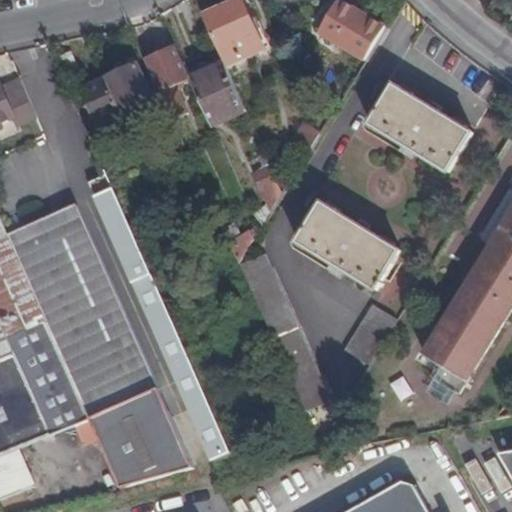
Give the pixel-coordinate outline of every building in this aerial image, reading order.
[(333,0),(320,19),(329,25),(344,2),(340,0),(333,0)] [(240,1),(205,17),(224,61),(228,68),(263,50),(240,1)] [(365,60),(386,27),(344,2),(329,25),(323,34),(365,60)] [(72,51),(57,57),(70,84),(84,78),(72,51)] [(172,51),(144,63),(160,95),(186,82),(172,51)] [(224,61),(190,75),(212,124),(246,109),(228,68),(224,61)] [(138,63),(106,77),(121,111),(139,103),(144,101),(153,97),(138,63)] [(20,77),(17,78),(2,85),(0,81),(0,121),(14,115),(17,123),(34,116),(37,115),(20,77)] [(106,77),(81,88),(97,121),(121,111),(106,77)] [(392,89),(369,127),(449,177),(473,138),(392,89)] [(144,101),(139,103),(142,110),(147,108),(144,101)] [(167,139),(180,133),(167,104),(154,109),(167,139)] [(61,120),(94,194),(113,186),(79,112),(61,120)] [(320,133),(307,125),(295,144),(308,152),(320,133)] [(270,167),(257,173),(268,198),(281,192),(270,167)] [(232,451),(113,186),(94,194),(214,459),(224,454),(232,451)] [(76,203),(9,233),(90,418),(123,492),(195,466),(128,315),(76,203)] [(402,256),(321,207),(298,245),(377,294),(402,256)] [(0,320),(15,355),(36,402),(51,436),(53,435),(90,418),(9,233),(0,214),(0,320)] [(511,312),(511,219),(423,362),(437,371),(428,384),(457,402),(511,312)] [(265,264),(242,273),(309,418),(331,408),(265,264)] [(346,355),(369,369),(397,324),(374,309),(346,355)] [(0,362),(15,355),(0,320),(0,362)] [(15,355),(0,362),(0,407),(2,413),(11,432),(17,429),(11,414),(36,402),(15,355)] [(0,414),(0,417),(7,433),(11,432),(2,413),(0,414)] [(432,511),(409,469),(333,511),(432,511)]
